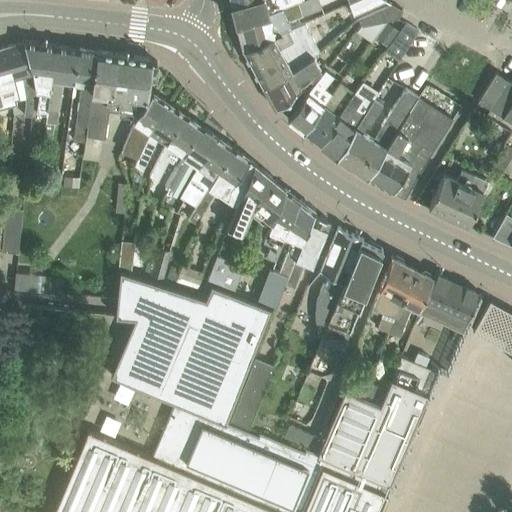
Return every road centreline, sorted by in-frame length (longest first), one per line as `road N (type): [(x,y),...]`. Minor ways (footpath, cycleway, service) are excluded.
road 1 (tertiary): [(511,275),(385,217),(294,161),(184,38)]
road 2 (tertiary): [(36,14),(184,38)]
